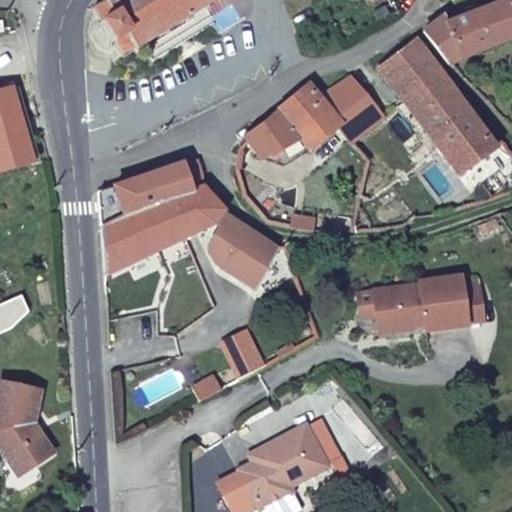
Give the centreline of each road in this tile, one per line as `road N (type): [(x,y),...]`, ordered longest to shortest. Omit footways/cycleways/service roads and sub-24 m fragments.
road 1 (secondary): [(97,511),(70,136)]
road 2 (residential): [(70,136),(165,108),(227,78),(264,42),(268,0)]
road 3 (secondary): [(70,136),(62,14)]
